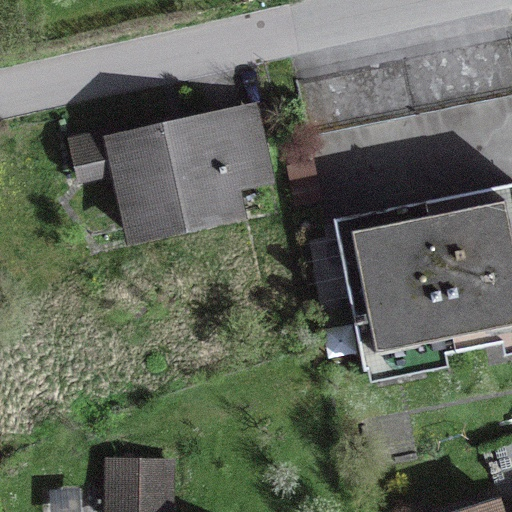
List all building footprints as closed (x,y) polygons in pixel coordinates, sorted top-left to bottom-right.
[(511,93),(511,36),(295,80),(306,135),(511,93)] [(71,141),(78,177),(117,168),(133,237),(237,213),(230,184),(266,176),(253,116),(217,124),(216,119),(113,142),(111,132),(71,141)] [(511,183),(333,219),(363,371),(511,341),(511,183)] [(109,461),(108,511),(168,511),(169,462),(109,461)] [(502,511),(499,502),(464,511),(502,511)]
